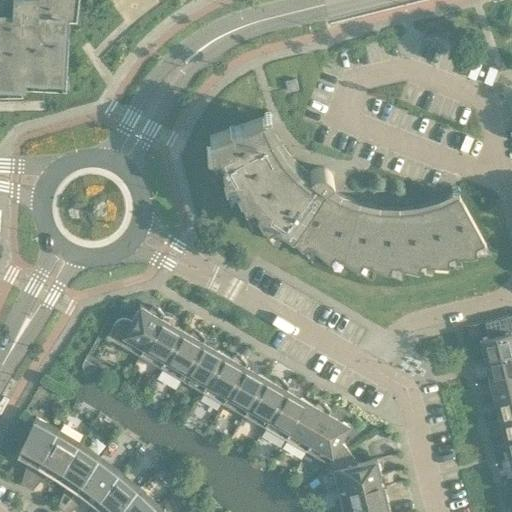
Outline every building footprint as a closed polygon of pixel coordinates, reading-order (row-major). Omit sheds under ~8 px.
[(65,77),(69,0),(0,0),(0,87),(0,81),(43,83),(44,76),(65,77)] [(288,91),(298,88),(295,79),(285,81),(288,91)] [(325,184),(333,178),(332,176),(332,174),(331,173),(329,171),(328,170),(326,169),(324,168),(322,167),(321,167),(319,167),(317,167),(315,168),(313,169),(311,170),(310,171),(309,173),(299,165),(286,150),(275,134),(266,115),(209,136),(212,169),(221,164),(229,195),(238,189),(250,218),(257,210),(274,237),(282,226),(290,232),(289,233),(311,259),(316,250),(340,270),(343,260),(371,276),(372,266),(402,278),(402,267),(432,274),(430,263),(462,266),(459,256),(490,253),(458,194),(438,203),(418,209),(398,211),(378,210),(357,205),(338,198),(322,188),(325,184)] [(107,336),(140,355),(164,313),(157,307),(152,312),(140,305),(131,320),(127,318),(123,318),(118,319),(115,322),(107,336)] [(140,355),(160,367),(182,329),(171,323),(172,315),(164,313),(140,355)] [(479,339),(484,360),(511,352),(511,336),(511,335),(511,334),(511,314),(484,322),(488,337),(479,339)] [(194,336),(182,329),(160,367),(181,379),(205,337),(199,331),(194,336)] [(181,379),(202,391),(224,353),(212,347),(214,339),(205,337),(181,379)] [(511,352),(484,360),(489,380),(511,373),(511,352)] [(202,391),(223,402),(247,361),(240,354),(235,360),(224,353),(202,391)] [(95,365),(84,359),(82,364),(84,372),(93,370),(95,365)] [(223,402),(244,414),(265,377),(254,370),(256,363),(247,361),(223,402)] [(511,373),(489,380),(494,400),(511,394),(511,373)] [(277,383),(265,377),(244,414),(265,426),(288,385),(282,378),(277,383)] [(265,426),(285,438),(307,401),(295,394),(297,387),(288,385),(265,426)] [(511,394),(494,400),(498,419),(511,415),(511,394)] [(285,438),(306,450),(330,409),(324,402),(318,407),(307,401),(285,438)] [(339,411),(330,409),(306,450),(328,462),(330,465),(349,451),(344,445),(342,443),(340,441),(349,425),(337,418),(339,411)] [(511,415),(498,419),(503,439),(511,437),(511,415)] [(26,485),(58,429),(36,417),(17,455),(27,460),(20,482),(26,485)] [(58,429),(26,485),(32,489),(47,471),(57,478),(80,442),(58,429)] [(511,437),(503,439),(508,459),(511,457),(511,437)] [(80,442),(57,478),(66,484),(57,505),(62,509),(100,456),(80,442)] [(332,469),(338,491),(382,480),(377,458),(356,463),(355,460),(354,457),(349,451),(330,465),(333,469),(332,469)] [(100,456),(62,509),(66,511),(68,511),(85,497),(94,504),(120,471),(100,456)] [(120,471),(94,504),(103,511),(102,511),(117,511),(139,487),(120,471)] [(387,500),(382,480),(338,491),(343,511),(387,500)] [(139,487),(117,511),(149,511),(158,504),(139,487)] [(343,511),(342,511),(390,511),(387,500),(343,511)]
